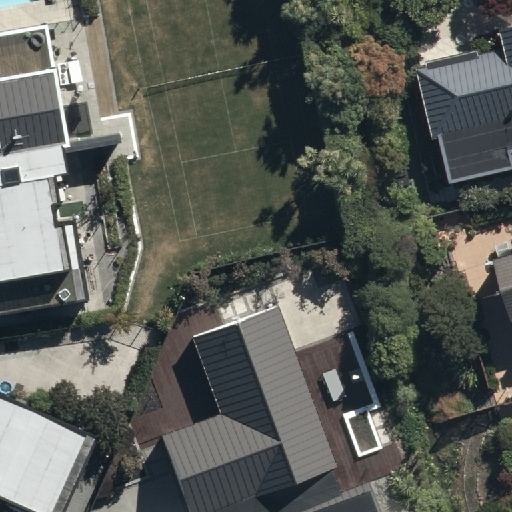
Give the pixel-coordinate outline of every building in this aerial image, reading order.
[(0,310),(86,297),(73,217),(52,221),(48,197),(63,195),(54,142),(63,140),(43,19),(0,25),(0,310)] [(501,49),(416,69),(433,141),(439,139),(449,181),(511,166),(511,25),(496,30),(501,49)] [(511,240),(493,250),(511,315),(511,314),(511,240)] [(348,511),(275,303),(188,334),(215,409),(158,429),(187,511),(202,511),(210,509),(211,511),(348,511)] [(54,511),(91,433),(0,391),(0,494),(38,511),(54,511)]
